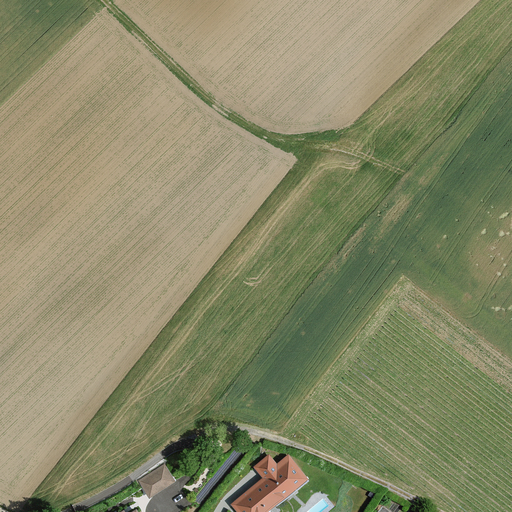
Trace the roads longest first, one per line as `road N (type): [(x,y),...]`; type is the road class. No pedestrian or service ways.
road 1 (track): [(447,511),(268,430),(210,429),(161,450),(65,511)]
road 2 (track): [(99,0),(242,106),(293,128),(386,149),(466,190)]
